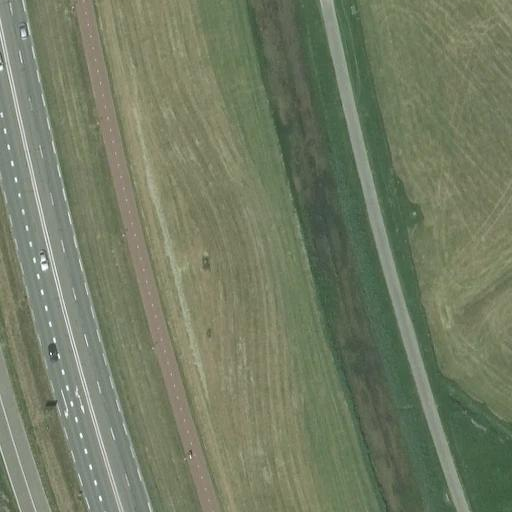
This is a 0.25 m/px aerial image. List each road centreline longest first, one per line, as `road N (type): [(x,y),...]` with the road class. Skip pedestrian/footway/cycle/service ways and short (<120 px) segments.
road 1 (unclassified): [(462,511),(365,183),(325,0)]
road 2 (secondary): [(121,511),(73,346),(0,16)]
